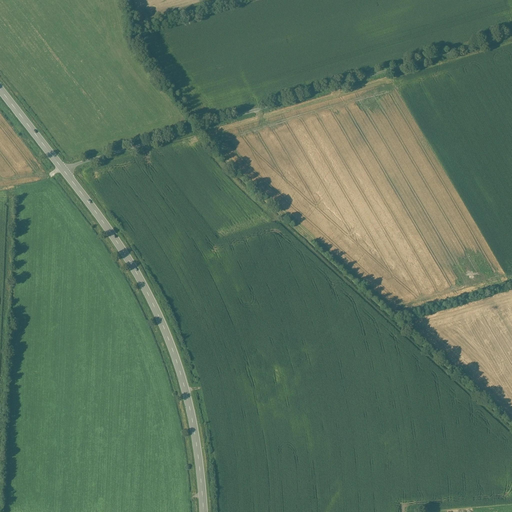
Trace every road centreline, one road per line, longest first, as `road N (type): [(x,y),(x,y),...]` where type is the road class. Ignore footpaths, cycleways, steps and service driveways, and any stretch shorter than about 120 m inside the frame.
road 1 (unclassified): [(63,171),(511,34)]
road 2 (secondary): [(203,511),(190,412),(162,325),(135,271),(63,171)]
